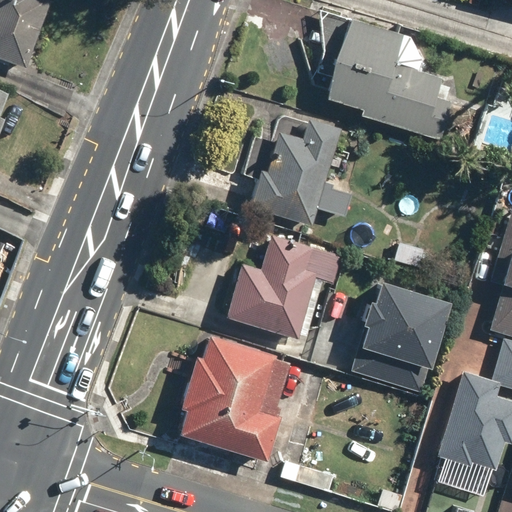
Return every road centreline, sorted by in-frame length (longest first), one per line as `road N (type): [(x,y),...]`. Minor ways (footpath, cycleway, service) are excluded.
road 1 (primary): [(185,0),(97,236),(77,263),(31,382),(7,474)]
road 2 (secondary): [(7,474),(90,484),(179,511)]
